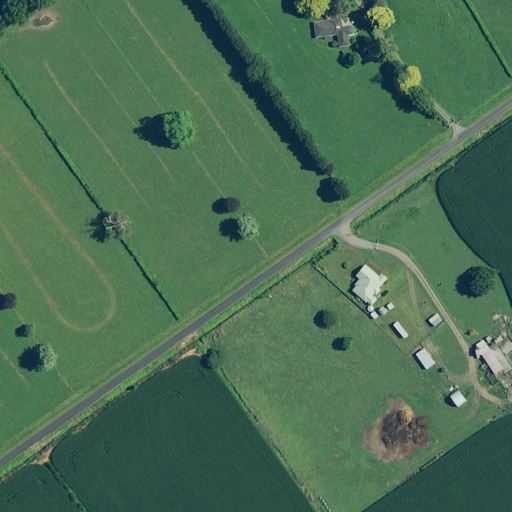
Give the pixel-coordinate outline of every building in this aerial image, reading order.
[(338,43),(338,42),(337,42),(337,41),(336,41),(335,41),(334,42),(333,43),(333,44),(333,45),(333,46),(334,46),(334,47),(335,47),(336,47),(337,47),(337,46),(338,46),(340,45),(341,47),(351,46),(350,35),(354,35),(353,26),(344,27),(343,19),(315,23),(317,38),(339,35),(340,43),(338,43)] [(354,58),(347,61),(351,69),(358,66),(354,58)] [(361,279),(352,290),(368,303),(368,302),(373,306),(378,300),(373,296),(375,293),(378,295),(382,290),(380,288),(388,278),(383,274),(380,277),(367,266),(357,276),(361,279)] [(385,308),(380,311),(383,316),(388,313),(385,308)] [(504,339),(501,336),(495,340),(497,344),(504,339)] [(446,342),(444,339),(435,344),(437,347),(446,342)] [(476,345),(479,350),(477,350),(477,356),(483,355),(496,374),(502,370),(506,375),(511,371),(511,365),(498,345),(492,350),(485,339),(476,345)] [(436,364),(426,349),(417,355),(427,370),(436,364)] [(467,401),(459,390),(451,396),(459,407),(467,401)]
